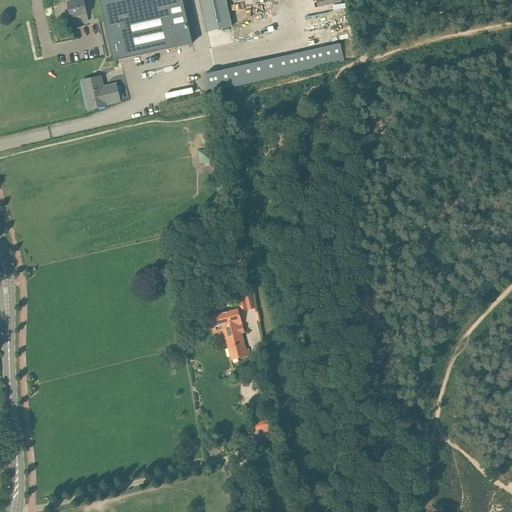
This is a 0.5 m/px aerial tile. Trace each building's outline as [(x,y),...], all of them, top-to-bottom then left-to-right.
[(70,17),(71,26),(89,22),(84,0),(73,0),(74,1),(53,5),(57,20),(70,17)] [(200,0),(207,31),(232,26),(232,25),(236,24),(234,16),(230,17),(226,0),(200,0)] [(193,43),(184,4),(106,21),(101,2),(103,2),(102,1),(101,2),(114,61),(193,43)] [(288,55),(292,73),(325,66),(345,61),(341,43),(288,55)] [(219,70),(205,74),(209,92),(210,92),(223,89),(219,70)] [(88,109),(107,105),(107,104),(120,101),(116,84),(103,87),(101,76),(82,81),(88,109)] [(208,150),(198,151),(199,163),(209,162),(208,150)] [(198,279),(192,286),(196,290),(202,283),(198,279)] [(240,311),(255,308),(252,295),(237,298),(240,311)] [(239,309),(210,315),(214,334),(223,331),(226,343),(227,342),(231,359),(249,355),(248,349),(245,350),(239,325),(242,324),(239,309)] [(257,403),(254,404),(258,421),(261,421),(262,427),(263,429),(261,429),(264,442),(276,439),(276,437),(273,425),(268,426),(263,402),(257,403)]
